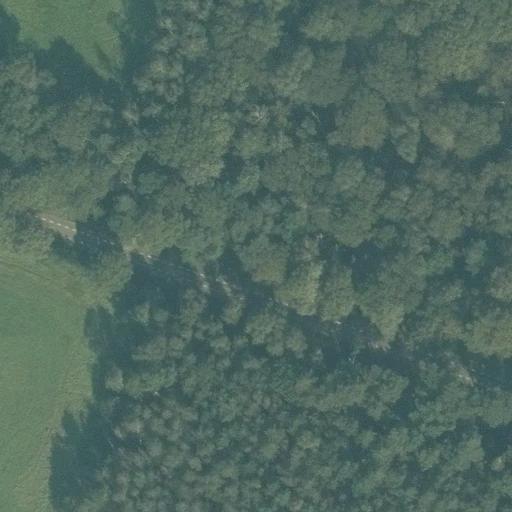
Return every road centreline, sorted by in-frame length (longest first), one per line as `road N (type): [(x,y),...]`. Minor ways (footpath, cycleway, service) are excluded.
road 1 (tertiary): [(511,390),(0,210)]
road 2 (track): [(129,256),(238,0)]
